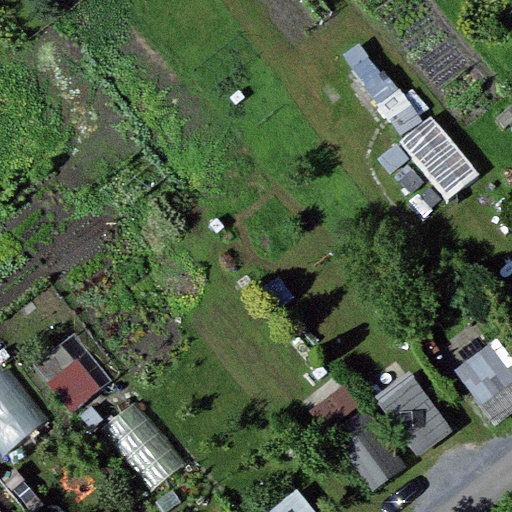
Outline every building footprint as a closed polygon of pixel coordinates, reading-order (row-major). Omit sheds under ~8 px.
[(439,210),(484,174),(435,114),(390,150),(439,210)] [(492,423),(511,411),(511,337),(460,369),(492,423)] [(9,369),(0,376),(0,443),(10,455),(52,419),(9,369)] [(383,403),(418,456),(456,432),(421,379),(383,403)] [(111,425),(154,484),(185,461),(141,403),(111,425)] [(374,410),(337,431),(371,489),(407,469),(374,410)] [(320,511),(305,492),(278,511),(320,511)]
